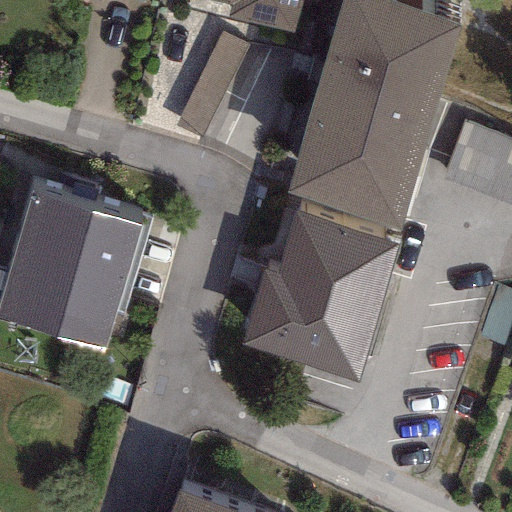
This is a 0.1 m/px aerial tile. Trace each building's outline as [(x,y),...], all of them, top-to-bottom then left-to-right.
[(210,0),(229,4),(226,17),(293,33),(300,0),(210,0)] [(385,0),(339,0),(284,193),(400,229),(458,24),(385,0)] [(249,47),(220,33),(174,124),(200,138),(249,47)] [(511,140),(461,121),(439,179),(511,207),(511,140)] [(28,195),(0,294),(0,319),(104,348),(114,311),(122,313),(149,219),(139,216),(137,226),(28,195)] [(265,266),(239,346),(355,383),(399,245),(296,212),(277,270),(265,266)] [(231,511),(177,491),(169,511),(231,511)]
